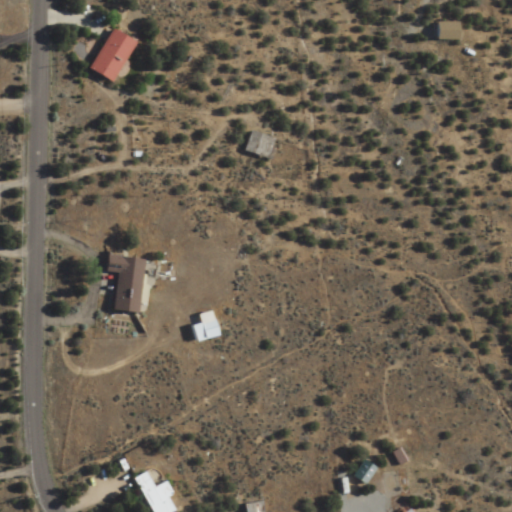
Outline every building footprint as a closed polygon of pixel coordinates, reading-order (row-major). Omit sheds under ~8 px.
[(454,22),(429,22),(429,40),(454,40),(454,22)] [(104,82),(129,43),(106,29),(82,69),(104,82)] [(269,139),(246,131),(239,151),(262,159),(269,139)] [(130,313),(137,260),(101,255),(98,272),(110,274),(105,310),(130,313)] [(214,336),(208,312),(194,315),(196,323),(187,326),(191,342),(214,336)] [(358,486),(370,470),(358,461),(347,477),(358,486)] [(145,511),(168,511),(162,498),(167,496),(161,482),(149,488),(142,473),(130,479),(145,511)]
